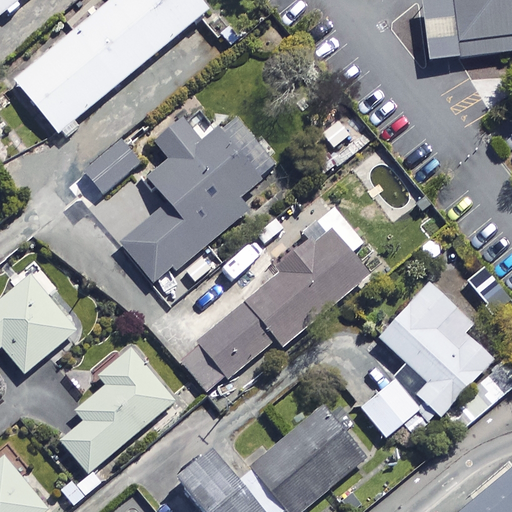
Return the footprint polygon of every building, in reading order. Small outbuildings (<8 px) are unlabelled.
[(0,0),(0,14),(17,0),(0,0)] [(194,0),(109,0),(10,83),(61,144),(77,130),(70,123),(204,11),(194,0)] [(511,0),(428,0),(420,1),(427,60),(457,56),(511,49),(511,0)] [(208,135),(188,111),(148,144),(163,161),(140,180),(162,207),(115,246),(150,288),(242,212),(233,201),(268,172),(226,120),(208,135)] [(136,166),(118,144),(82,173),(100,195),(136,166)] [(359,247),(329,212),(312,227),(317,233),(270,273),(275,278),(176,363),(206,399),(271,344),(279,352),(363,280),(345,258),(359,247)] [(75,334),(28,280),(0,303),(0,351),(1,351),(24,378),(75,334)] [(471,328),(426,284),(374,337),(422,384),(410,396),(434,419),(489,364),(462,337),(471,328)] [(169,403),(125,351),(93,378),(101,387),(70,413),(78,423),(55,442),(83,475),(169,403)] [(415,412),(390,383),(357,412),(382,441),(415,412)] [(299,511),(360,461),(318,411),(234,482),(211,455),(171,488),(191,511),(279,511),(281,511),(299,511)] [(58,499),(55,501),(30,472),(20,480),(0,457),(0,511),(64,511),(67,510),(58,499)] [(511,511),(511,468),(457,511),(511,511)]
